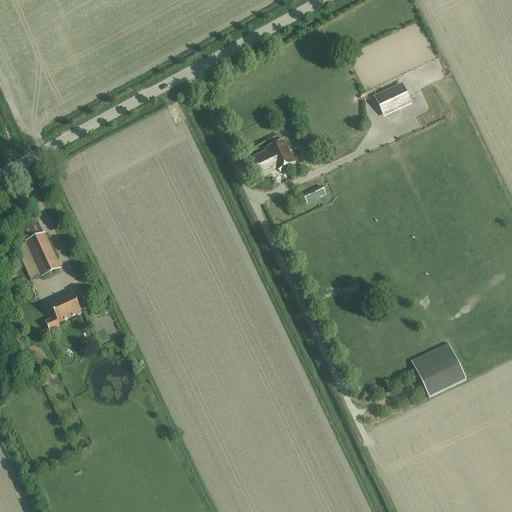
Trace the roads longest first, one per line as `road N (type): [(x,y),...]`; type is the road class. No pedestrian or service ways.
road 1 (unclassified): [(320,0),(0,172)]
road 2 (track): [(254,202),(366,443)]
